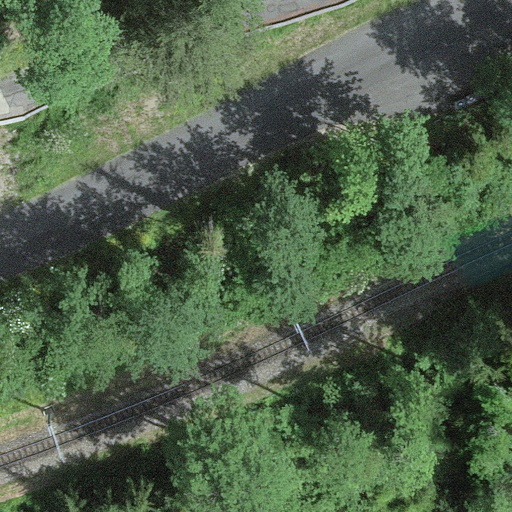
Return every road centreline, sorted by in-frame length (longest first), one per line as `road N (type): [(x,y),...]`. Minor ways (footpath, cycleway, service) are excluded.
road 1 (tertiary): [(494,0),(153,180),(0,250)]
road 2 (unclassified): [(284,0),(0,93)]
